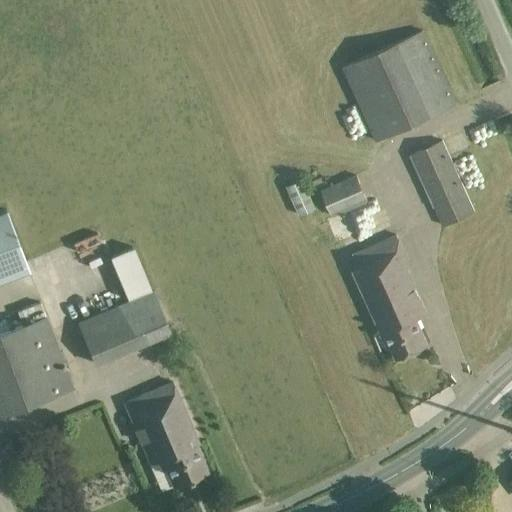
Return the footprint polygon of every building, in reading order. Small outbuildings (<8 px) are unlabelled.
[(376,141),(456,105),(423,30),(342,67),(376,141)] [(442,227),(474,212),(441,141),(409,155),(442,227)] [(297,171),(283,178),(287,186),(286,187),(299,216),(315,209),(302,179),(301,180),(297,171)] [(356,175),(321,191),(332,217),(368,201),(356,175)] [(0,279),(28,269),(5,209),(0,210),(0,279)] [(397,235),(353,254),(359,268),(354,271),(383,337),(386,336),(396,359),(429,345),(417,317),(426,313),(406,267),(411,265),(397,235)] [(110,256),(128,299),(77,320),(96,365),(172,332),(153,288),(152,289),(134,247),(110,256)] [(17,311),(22,323),(0,331),(0,414),(74,387),(47,314),(45,315),(40,302),(17,311)] [(174,383),(173,381),(124,401),(151,464),(159,460),(163,470),(166,469),(173,485),(208,470),(197,444),(200,443),(174,383)] [(25,455),(17,435),(11,437),(0,453),(4,463),(25,455)]
